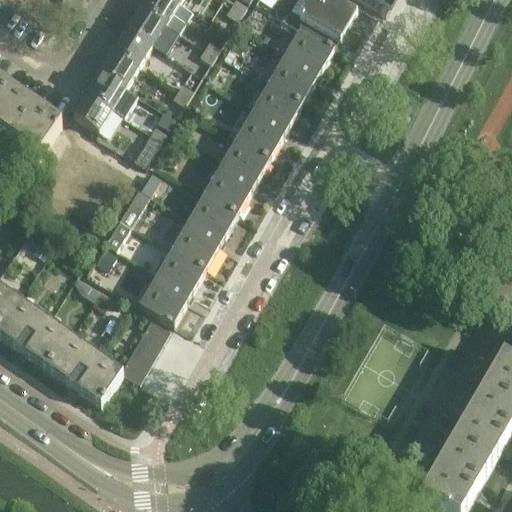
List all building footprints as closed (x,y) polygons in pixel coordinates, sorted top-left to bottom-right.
[(180,11),(162,0),(150,0),(140,16),(167,33),(180,11)] [(187,0),(162,0),(180,11),(187,0)] [(236,0),(236,1),(249,10),(254,0),(236,0)] [(278,0),(262,0),(259,6),(271,13),(279,0),(278,0)] [(299,22),(303,24),(340,46),(357,17),(328,0),(311,0),(300,19),(299,22)] [(347,0),(362,9),(367,0),(347,0)] [(247,13),(236,6),(231,13),(242,20),(247,13)] [(226,21),(237,28),(242,20),(231,13),(226,21)] [(127,38),(153,54),(167,33),(140,16),(127,38)] [(247,26),(241,36),(249,41),(255,31),(247,26)] [(217,33),(209,45),(222,53),(229,41),(217,33)] [(139,314),(174,335),(335,56),(301,36),(140,313),(139,314)] [(153,54),(127,38),(114,59),(140,75),(153,54)] [(209,49),(204,56),(216,64),(221,56),(209,49)] [(204,56),(199,64),(211,71),(216,64),(204,56)] [(140,75),(114,59),(100,80),(127,97),(127,96),(140,75)] [(138,103),(127,96),(127,97),(100,80),(87,102),(113,118),(114,118),(125,125),(138,103)] [(0,138),(39,165),(62,132),(0,88),(0,138)] [(182,92),(177,99),(189,106),(194,99),(182,92)] [(177,99),(173,106),(185,113),(189,106),(177,99)] [(113,118),(87,102),(73,123),(100,140),(113,118)] [(151,141),(162,148),(167,141),(155,134),(151,141)] [(162,148),(151,141),(146,149),(157,156),(162,148)] [(152,181),(141,198),(150,204),(161,187),(152,181)] [(129,212),(140,219),(150,204),(140,199),(139,197),(129,212)] [(120,227),(119,228),(131,235),(131,234),(140,219),(129,212),(120,227)] [(119,228),(105,251),(117,258),(131,235),(119,228)] [(39,252),(34,259),(44,266),(49,259),(39,252)] [(106,256),(97,271),(109,277),(117,262),(106,256)] [(0,345),(101,415),(124,382),(120,379),(0,296),(0,345)] [(100,300),(93,311),(104,319),(112,307),(100,300)] [(171,339),(151,328),(144,339),(164,350),(171,339)] [(138,349),(158,361),(164,350),(144,339),(138,349)] [(132,359),(152,371),(158,361),(138,349),(132,359)] [(126,369),(146,381),(152,371),(132,359),(126,369)] [(511,372),(504,368),(488,396),(511,409),(511,372)] [(124,382),(140,392),(146,381),(126,369),(120,379),(124,382)] [(492,473),(511,438),(511,409),(488,396),(456,451),(492,473)] [(469,511),(492,473),(456,451),(423,507),(432,511),(469,511)]
